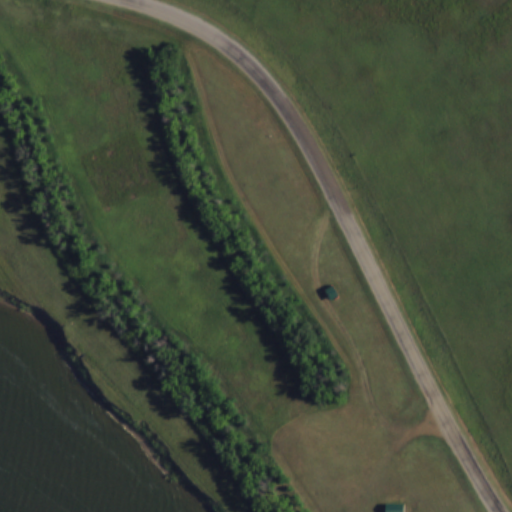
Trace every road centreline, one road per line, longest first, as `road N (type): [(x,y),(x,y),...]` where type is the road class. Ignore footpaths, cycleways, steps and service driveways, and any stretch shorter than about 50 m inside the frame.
road 1 (residential): [(126,0),(212,35),(273,89),(500,511)]
road 2 (track): [(227,511),(0,252)]
